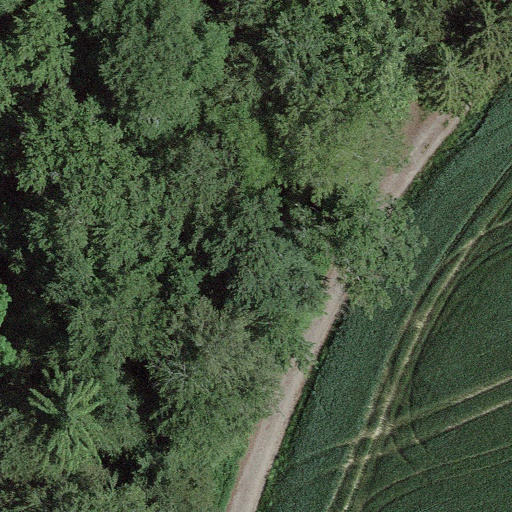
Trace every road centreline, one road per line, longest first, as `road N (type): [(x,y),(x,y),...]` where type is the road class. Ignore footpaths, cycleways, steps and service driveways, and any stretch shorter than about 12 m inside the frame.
road 1 (track): [(196,511),(511,25)]
road 2 (track): [(451,118),(426,0)]
